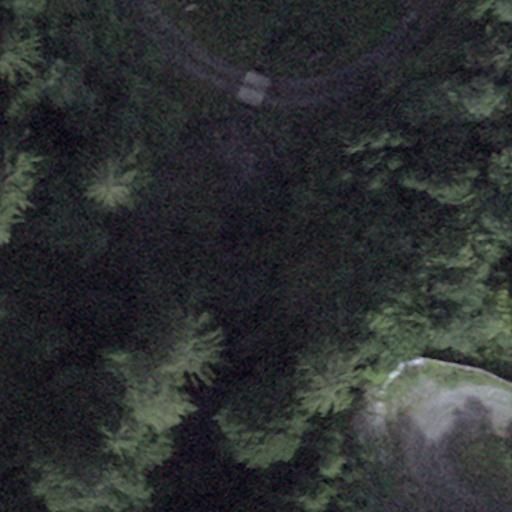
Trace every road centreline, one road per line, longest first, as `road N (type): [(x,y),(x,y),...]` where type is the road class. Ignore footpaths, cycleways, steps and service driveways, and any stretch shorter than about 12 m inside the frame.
road 1 (track): [(422,0),(364,66),(326,89),(290,92),(211,73),(127,0)]
road 2 (track): [(511,421),(451,412),(413,434),(420,488),(462,511)]
